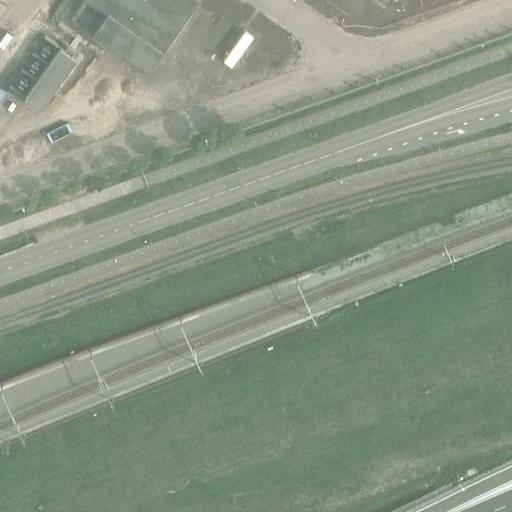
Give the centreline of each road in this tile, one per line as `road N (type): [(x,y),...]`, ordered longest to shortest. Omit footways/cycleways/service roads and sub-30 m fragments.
road 1 (unclassified): [(0,272),(323,158)]
road 2 (unclassified): [(511,84),(323,158)]
road 3 (unclassified): [(323,158),(377,152),(511,112)]
